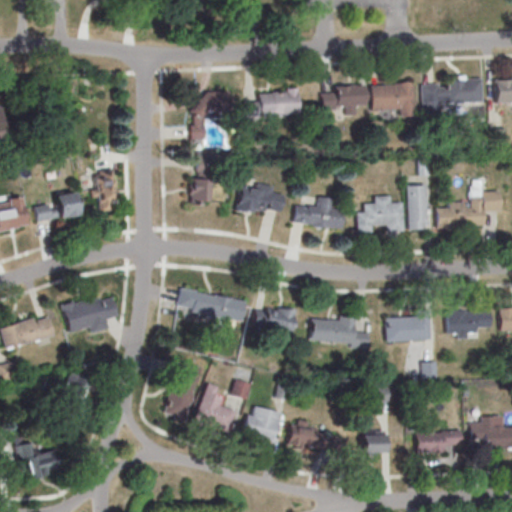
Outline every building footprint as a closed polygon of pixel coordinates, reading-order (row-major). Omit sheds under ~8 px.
[(493,102),(511,102),(511,76),(493,76),(493,102)] [(419,81),(420,111),(446,111),(446,102),(479,101),(479,80),(419,81)] [(397,109),(397,115),(412,115),(411,82),(368,84),(369,110),(397,109)] [(362,84),(330,85),(331,93),(319,93),(320,109),(342,108),(343,114),(354,114),(353,105),(363,105),(362,84)] [(256,91),(256,101),(241,101),(241,117),(296,115),(296,90),(256,91)] [(203,139),(203,112),(229,112),(229,91),(199,91),(199,106),(188,106),(189,139),(203,139)] [(97,211),(116,208),(110,168),(92,171),(97,211)] [(207,178),(187,178),(187,202),(207,202),(207,178)] [(483,225),(483,211),(498,211),(498,191),(479,191),(479,179),(467,179),(467,203),(434,204),(434,226),(483,225)] [(265,214),(266,208),(277,210),(281,188),(249,182),(249,185),(239,183),(234,209),(265,214)] [(405,229),(424,229),(424,184),(405,184),(405,229)] [(77,214),(73,191),(52,194),(53,203),(32,206),(34,220),(77,214)] [(0,199),(0,229),(25,225),(20,196),(0,199)] [(293,204),(290,222),(340,228),(342,209),(330,208),(331,198),(316,196),(315,206),(293,204)] [(400,230),(400,201),(389,202),(389,197),(354,198),(355,231),(400,230)] [(240,321),(243,299),(178,288),(175,310),(240,321)] [(107,326),(104,318),(116,315),(110,292),(59,305),(66,332),(87,327),(88,331),(107,326)] [(291,331),(293,308),(253,304),(250,327),(291,331)] [(511,307),(496,308),(497,330),(511,330),(511,335),(511,307)] [(488,328),(488,309),(443,309),(443,337),(468,337),(468,328),(488,328)] [(383,314),(383,339),(428,339),(428,314),(383,314)] [(0,342),(1,347),(51,336),(47,315),(0,324),(0,342)] [(354,319),(309,316),(308,342),(366,346),(367,331),(354,330),(354,319)] [(0,379),(12,378),(9,361),(0,362),(0,379)] [(163,414),(187,419),(197,365),(173,361),(163,414)] [(89,379),(68,372),(58,402),(79,408),(89,379)] [(229,394),(244,399),(249,384),(234,378),(229,394)] [(192,419),(225,431),(233,410),(220,405),(222,400),(210,396),(214,386),(205,383),(192,419)] [(386,386),(370,386),(370,401),(386,401),(386,386)] [(278,412),(247,405),(240,434),(271,441),(278,412)] [(285,444),(335,451),(337,435),(313,432),(315,423),(288,419),(285,444)] [(511,426),(499,427),(499,423),(472,423),(473,439),(482,439),(482,449),(511,447),(511,426)] [(413,432),(413,450),(451,450),(451,427),(424,427),(424,432),(413,432)] [(383,452),(383,428),(358,428),(358,452),(383,452)] [(17,461),(22,459),(27,478),(58,469),(52,448),(32,454),(28,440),(13,444),(17,461)]
